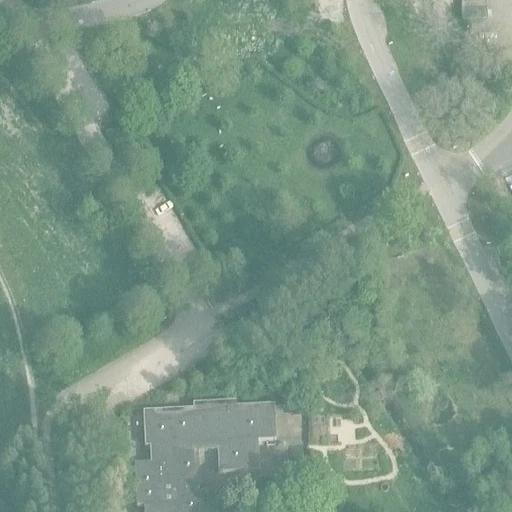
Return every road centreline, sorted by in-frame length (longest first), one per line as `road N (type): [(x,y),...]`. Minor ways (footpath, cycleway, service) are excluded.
road 1 (residential): [(199,325),(99,142),(11,7)]
road 2 (residential): [(199,325),(439,179)]
road 3 (unknown): [(0,282),(21,351),(48,511)]
road 4 (residential): [(45,430),(61,407),(199,325)]
road 5 (residential): [(439,179),(499,308)]
road 6 (residential): [(405,114),(358,0)]
